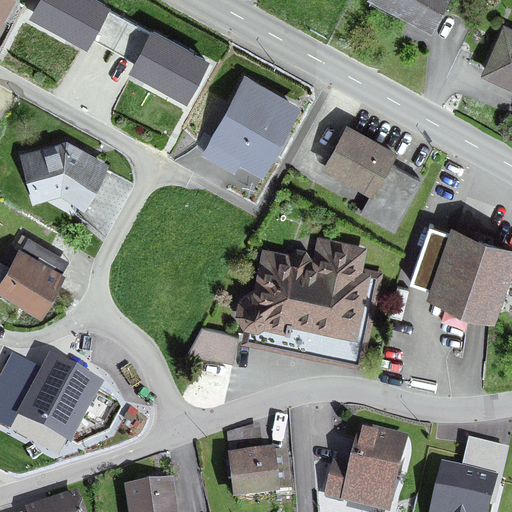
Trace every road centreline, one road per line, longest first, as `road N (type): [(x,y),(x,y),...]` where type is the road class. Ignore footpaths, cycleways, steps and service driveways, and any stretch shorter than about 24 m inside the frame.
road 1 (secondary): [(511,165),(209,0)]
road 2 (residential): [(511,407),(457,418),(299,394),(272,397),(184,435)]
road 3 (residential): [(184,435),(0,496)]
road 4 (residential): [(0,75),(149,163)]
road 5 (residential): [(89,317),(98,272),(149,163)]
road 6 (residential): [(184,435),(152,370),(89,317)]
